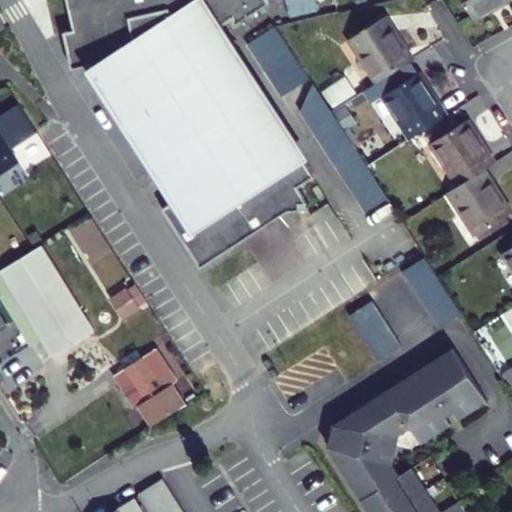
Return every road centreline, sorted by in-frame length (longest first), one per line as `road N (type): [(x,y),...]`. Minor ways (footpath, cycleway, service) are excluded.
road 1 (residential): [(10,0),(240,369),(251,414)]
road 2 (residential): [(251,414),(67,506),(5,503)]
road 3 (unknown): [(259,448),(430,341)]
